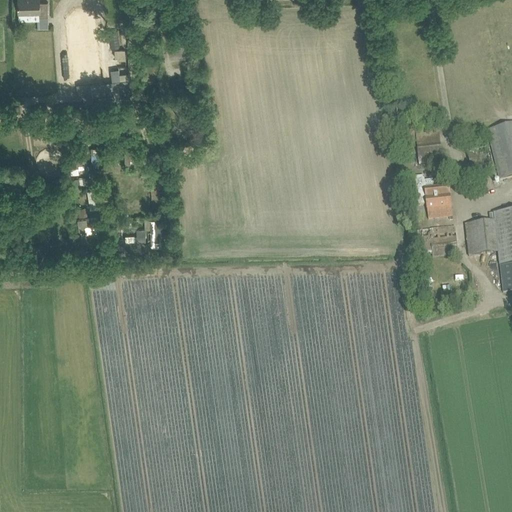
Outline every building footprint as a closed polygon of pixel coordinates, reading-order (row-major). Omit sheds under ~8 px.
[(39,0),(18,0),(19,7),(19,12),(19,14),(39,14),(39,17),(40,17),(49,17),(48,2),(40,2),(39,0)] [(77,86),(97,83),(103,82),(96,22),(95,12),(65,16),(66,26),(75,86),(77,86)] [(188,39),(173,40),(174,56),(189,54),(188,39)] [(117,49),(117,60),(125,59),(125,49),(117,49)] [(97,83),(77,86),(78,99),(89,98),(89,105),(129,101),(128,80),(129,80),(128,73),(119,74),(120,80),(112,81),(112,83),(106,84),(107,94),(98,95),(97,83)] [(88,129),(95,134),(111,132),(109,111),(103,112),(103,117),(87,119),(88,129)] [(195,118),(197,130),(206,128),(203,116),(195,118)] [(511,176),(511,122),(489,128),(500,179),(511,176)] [(438,128),(428,129),(408,131),(410,155),(418,155),(419,165),(442,162),(438,128)] [(115,138),(111,141),(111,149),(124,148),(125,164),(131,164),(131,159),(137,158),(136,144),(133,144),(132,143),(123,143),(118,141),(118,138),(115,138)] [(493,165),(489,146),(466,151),(471,171),(493,165)] [(68,153),(70,170),(84,168),(84,164),(88,164),(87,151),(68,153)] [(120,164),(118,164),(117,152),(104,153),(104,154),(100,154),(99,158),(104,158),(104,164),(103,164),(104,172),(121,171),(120,164)] [(152,180),(149,179),(149,183),(153,183),(153,186),(151,186),(152,192),(152,198),(159,198),(171,198),(171,193),(173,191),(172,181),(172,173),(164,173),(164,181),(160,181),(160,173),(152,173),(152,180)] [(488,183),(486,173),(468,177),(471,187),(488,183)] [(449,186),(425,189),(426,196),(450,194),(449,186)] [(427,205),(426,196),(425,189),(417,189),(418,206),(427,205)] [(426,196),(427,205),(428,220),(449,217),(450,220),(453,220),(450,194),(426,196)] [(78,209),(79,217),(87,215),(86,207),(78,209)] [(511,211),(494,213),(499,254),(503,293),(511,291),(511,211)] [(469,257),(499,254),(494,213),(489,214),(490,222),(466,225),(469,257)] [(95,225),(94,217),(77,220),(81,243),(82,242),(82,246),(88,245),(85,230),(92,229),(91,225),(95,225)] [(125,242),(135,242),(135,220),(125,221),(125,242)] [(159,221),(151,221),(151,247),(161,247),(161,239),(163,239),(163,227),(159,227),(159,221)] [(422,255),(432,254),(433,257),(458,254),(455,227),(417,231),(419,245),(421,245),(422,255)] [(142,252),(141,242),(125,243),(125,252),(142,252)]
